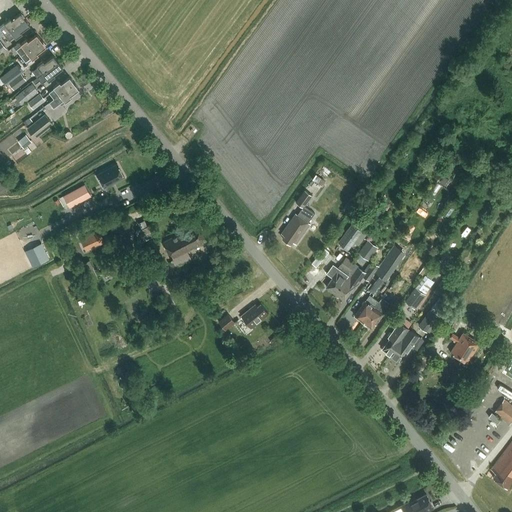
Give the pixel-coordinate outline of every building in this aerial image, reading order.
[(0,36),(3,33),(4,34),(25,19),(20,13),(12,19),(10,18),(4,22),(0,25),(0,36)] [(25,19),(4,34),(9,41),(15,36),(16,38),(22,33),(21,31),(30,25),(25,19)] [(21,56),(41,40),(37,34),(28,40),(27,39),(21,43),(20,42),(13,46),(21,56)] [(41,40),(21,56),(25,62),(28,60),(30,61),(39,54),(38,53),(46,46),(41,40)] [(37,77),(58,61),(53,55),(44,62),(43,60),(37,65),(38,67),(32,71),(37,77)] [(58,61),(37,77),(33,80),(35,83),(39,80),(42,83),(47,79),(49,81),(55,76),(54,74),(63,68),(58,61)] [(0,77),(5,84),(23,71),(17,64),(0,77)] [(9,83),(14,90),(26,80),(21,73),(9,83)] [(54,99),(74,83),(70,77),(61,83),(60,82),(53,87),(54,88),(49,92),(54,99)] [(79,89),(74,83),(54,99),(49,102),(54,108),(61,103),(62,104),(72,97),(70,96),(79,89)] [(38,91),(32,84),(16,97),(22,104),(38,91)] [(28,102),(33,109),(46,100),(40,93),(28,102)] [(27,127),(35,138),(53,124),(45,113),(27,127)] [(24,122),(27,126),(33,121),(30,118),(24,122)] [(24,148),(27,146),(32,142),(26,134),(18,141),(24,148)] [(117,164),(98,174),(105,188),(124,177),(117,164)] [(325,181),(316,174),(313,179),(322,186),(325,181)] [(440,182),(444,185),(448,179),(445,176),(440,182)] [(85,184),(64,196),(69,206),(90,194),(85,184)] [(311,196),(304,191),(296,202),(303,207),(311,196)] [(496,198),(490,193),(482,202),(488,207),(496,198)] [(183,202),(180,203),(171,207),(178,219),(186,215),(184,212),(187,210),(183,202)] [(309,223),(308,223),(315,213),(305,205),(298,215),(296,213),(281,233),(284,235),(282,238),(290,244),(292,241),(296,243),(310,223),(309,223)] [(424,219),(427,212),(421,209),(417,215),(424,219)] [(361,227),(367,232),(374,223),(367,219),(361,227)] [(134,234),(127,221),(112,229),(119,242),(134,234)] [(206,241),(198,224),(163,241),(173,260),(169,262),(172,267),(191,258),(187,251),(206,241)] [(355,243),(360,246),(368,235),(352,224),(339,242),(350,249),(355,243)] [(136,232),(141,242),(155,235),(150,225),(136,232)] [(86,251),(105,242),(99,230),(80,239),(86,251)] [(368,240),(359,253),(369,260),(378,247),(368,240)] [(49,258),(42,243),(25,251),(32,266),(49,258)] [(316,267),(329,252),(325,248),(312,263),(316,267)] [(326,287),(335,293),(355,265),(356,263),(346,256),(331,277),(333,278),(326,287)] [(89,260),(83,264),(87,271),(93,268),(89,260)] [(355,265),(335,293),(344,300),(351,291),(352,292),(359,283),(363,276),(368,280),(377,268),(379,266),(373,262),(372,264),(366,273),(355,265)] [(374,293),(384,279),(384,278),(388,272),(380,266),(365,287),(374,293)] [(433,266),(426,276),(431,280),(439,270),(433,266)] [(451,280),(456,273),(451,269),(445,276),(451,280)] [(431,280),(426,276),(406,301),(414,307),(434,282),(431,280)] [(233,310),(244,301),(240,296),(229,306),(233,310)] [(361,320),(363,322),(378,301),(372,297),(368,302),(365,300),(354,315),(356,317),(356,318),(360,320),(361,320)] [(440,297),(430,311),(438,316),(448,303),(440,297)] [(402,302),(397,299),(393,305),(397,308),(402,302)] [(371,328),(372,328),(380,318),(381,318),(383,315),(382,314),(387,307),(378,301),(363,322),(367,324),(367,325),(370,328),(371,328)] [(269,314),(261,304),(257,306),(255,304),(241,316),(251,328),(269,314)] [(219,317),(226,311),(223,307),(216,314),(219,317)] [(454,309),(447,319),(458,326),(464,316),(454,309)] [(430,310),(419,325),(428,332),(439,317),(430,310)] [(228,314),(218,321),(225,330),(235,322),(228,314)] [(401,323),(408,328),(411,322),(404,317),(401,323)] [(390,338),(382,349),(390,354),(391,355),(409,329),(399,322),(392,332),(388,337),(390,338)] [(409,329),(391,355),(399,361),(405,351),(407,352),(418,336),(412,331),(409,329)] [(459,338),(452,333),(450,337),(457,342),(450,352),(467,362),(479,343),(463,333),(459,338)] [(471,381),(477,373),(469,367),(464,375),(471,381)] [(511,403),(505,398),(495,410),(510,423),(511,421),(511,403)] [(492,412),(489,416),(497,423),(501,418),(492,412)] [(511,441),(491,469),(496,473),(493,477),(507,488),(511,480),(511,441)] [(401,506),(404,511),(424,511),(433,508),(426,494),(410,503),(409,501),(401,506)]
